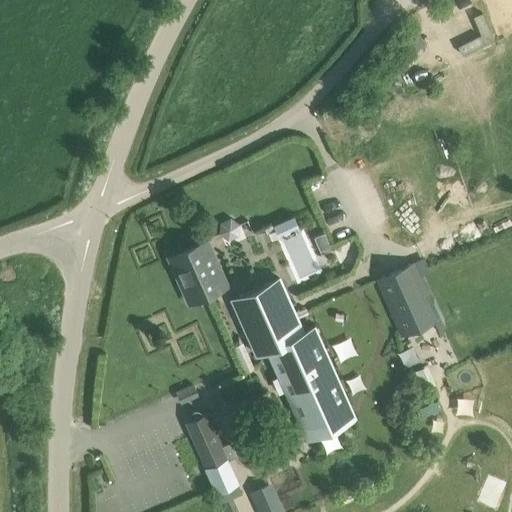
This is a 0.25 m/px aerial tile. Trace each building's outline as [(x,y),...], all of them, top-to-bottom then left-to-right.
[(332,249),(325,232),(314,237),(322,253),(332,249)] [(169,255),(190,302),(227,286),(206,239),(169,255)] [(414,263),(377,279),(402,334),(438,317),(414,263)] [(279,277),(232,298),(257,353),(268,348),(306,436),(353,416),(314,326),(303,331),(279,277)] [(207,412),(186,421),(217,490),(238,481),(228,460),(222,445),(207,412)] [(231,441),(222,445),(228,460),(238,455),(231,441)] [(270,480),(247,490),(256,511),(272,511),(282,508),(270,480)]
